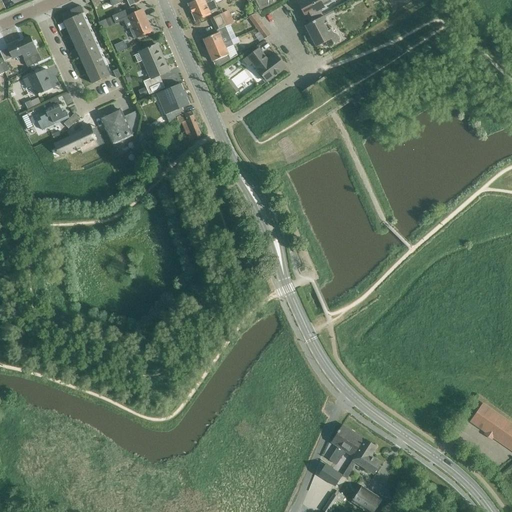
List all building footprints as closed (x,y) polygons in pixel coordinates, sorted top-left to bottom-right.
[(215,31),(224,27),(228,25),(220,10),(218,11),(213,1),(214,0),(197,0),(187,5),(195,21),(208,15),(215,31)] [(300,0),(296,2),(307,24),(308,24),(322,16),(319,10),(324,8),(323,7),(331,3),(329,0),(300,0)] [(134,39),(136,38),(151,32),(142,10),(139,11),(136,6),(112,16),(112,17),(115,24),(121,22),(121,23),(124,21),(127,30),(129,29),(134,39)] [(81,7),(70,12),(73,18),(82,15),(84,13),(81,7)] [(64,22),(73,18),(70,12),(61,16),(64,22)] [(249,17),(256,28),(261,24),(254,14),(249,17)] [(70,35),(87,27),(82,15),(73,18),(64,22),(70,35)] [(323,16),(322,16),(308,24),(307,24),(304,26),(315,47),(325,42),(328,48),(339,42),(334,34),(333,34),(323,16)] [(112,17),(105,20),(109,27),(115,24),(112,17)] [(261,24),(256,28),(264,39),(269,35),(261,24)] [(87,27),(70,35),(75,47),(93,39),(87,27)] [(207,50),(230,40),(224,27),(215,31),(216,33),(202,39),(207,50)] [(42,61),(30,37),(7,48),(0,51),(0,52),(2,58),(0,58),(0,62),(5,73),(9,71),(5,62),(12,59),(21,54),(28,68),(42,61)] [(98,52),(93,39),(75,47),(81,60),(98,52)] [(232,45),(230,40),(207,50),(215,68),(236,55),(232,45)] [(123,42),(114,46),(117,53),(126,49),(123,42)] [(168,71),(157,45),(135,55),(138,62),(143,61),(150,79),(143,82),(146,88),(148,94),(149,95),(164,88),(159,75),(168,71)] [(266,82),(285,67),(275,54),(267,59),(258,47),(242,60),(247,66),(252,63),(266,82)] [(104,64),(98,52),(81,60),(87,72),(104,64)] [(110,77),(104,64),(87,72),(92,85),(110,77)] [(36,96),(52,89),(48,79),(50,78),(46,70),(24,80),(28,88),(32,87),(36,96)] [(176,118),(184,114),(181,108),(189,105),(180,84),(156,94),(165,115),(169,123),(176,118)] [(146,88),(138,91),(141,97),(148,94),(146,88)] [(42,130),(69,118),(66,111),(62,113),(58,103),(60,103),(57,98),(50,102),(52,106),(47,109),(47,111),(39,114),(41,120),(38,122),(42,130)] [(37,99),(31,102),(33,107),(40,104),(37,99)] [(119,110),(101,118),(113,144),(131,135),(137,132),(140,117),(137,110),(122,117),(119,110)] [(184,114),(176,118),(179,124),(181,123),(189,141),(202,135),(192,111),(184,114)] [(83,131),(54,144),(60,156),(79,148),(95,140),(90,130),(88,125),(82,128),(83,131)] [(149,138),(158,131),(153,125),(144,131),(149,138)] [(154,173),(161,169),(147,148),(140,152),(154,173)] [(511,425),(482,404),(470,421),(486,432),(485,435),(491,439),(492,437),(511,450),(511,425)] [(352,456),(363,439),(342,426),(331,443),(337,447),(329,460),(335,464),(344,451),(352,456)] [(369,456),(375,447),(364,440),(352,460),(341,476),(346,479),(353,469),(352,468),(356,462),(373,473),(380,463),(369,456)] [(325,464),(318,476),(335,486),(342,475),(325,464)] [(368,511),(372,511),(381,499),(360,486),(351,501),(368,511)] [(345,497),(336,491),(334,495),(324,511),(325,511),(328,511),(336,500),(341,504),(345,497)]
